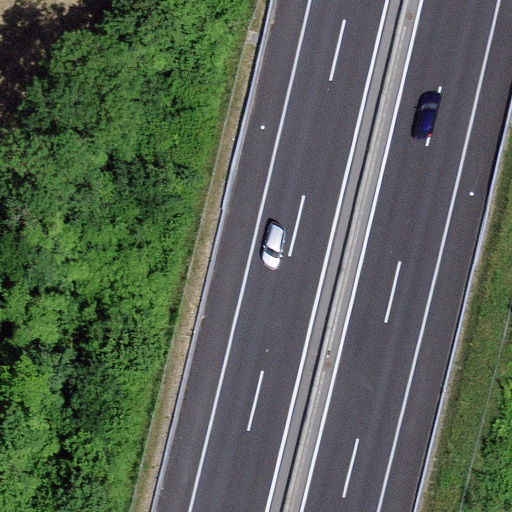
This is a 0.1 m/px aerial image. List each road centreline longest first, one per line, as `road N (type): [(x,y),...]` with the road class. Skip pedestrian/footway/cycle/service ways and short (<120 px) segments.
road 1 (motorway): [(350,0),(229,511)]
road 2 (motorway): [(340,511),(460,0)]
